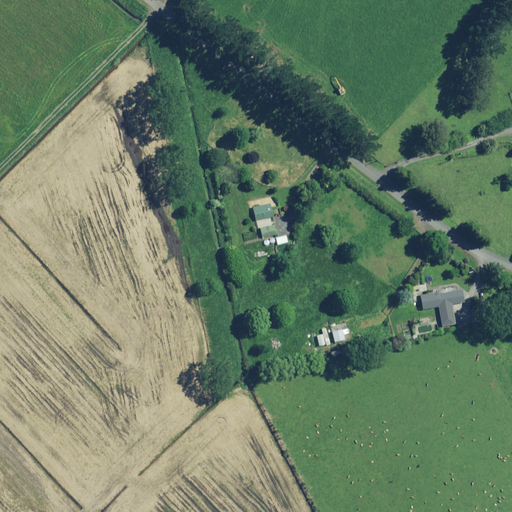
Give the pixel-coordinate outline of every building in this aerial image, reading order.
[(260,228),(274,225),(272,217),(273,216),(270,203),(253,208),(258,228),(260,228)] [(274,225),(260,228),(262,238),(276,234),(274,225)] [(288,242),(286,235),(276,238),(277,245),(288,242)] [(275,258),(274,251),(255,255),(256,262),(275,258)] [(464,302),(462,290),(438,294),(438,292),(420,295),(422,310),(438,307),(442,326),(455,324),(452,304),(464,302)] [(342,329),(349,328),(347,321),(334,325),(335,331),(342,329)] [(332,325),(326,327),(328,333),(334,331),(332,325)] [(335,331),(332,332),(335,342),(344,340),(342,329),(335,331)] [(325,344),(323,335),(317,336),(319,346),(325,344)]
